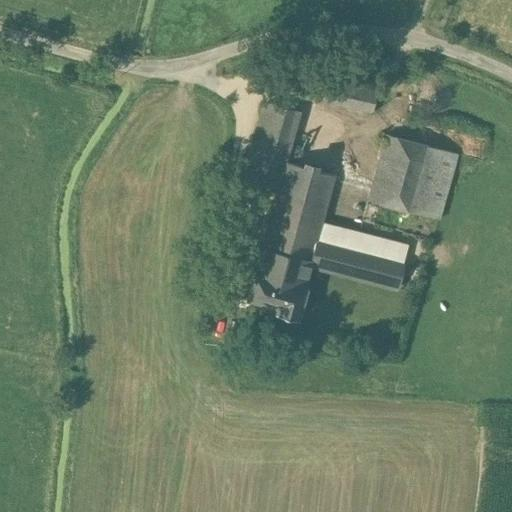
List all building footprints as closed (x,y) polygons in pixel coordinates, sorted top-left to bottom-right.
[(303,99),(371,114),(376,90),(308,76),(303,99)] [(241,180),(277,190),(298,113),(262,103),(241,180)] [(387,136),(367,202),(436,222),(456,157),(387,136)] [(295,317),(334,170),(286,158),(248,299),(280,307),(279,313),(295,317)] [(405,264),(316,240),(308,270),(397,294),(405,264)]
